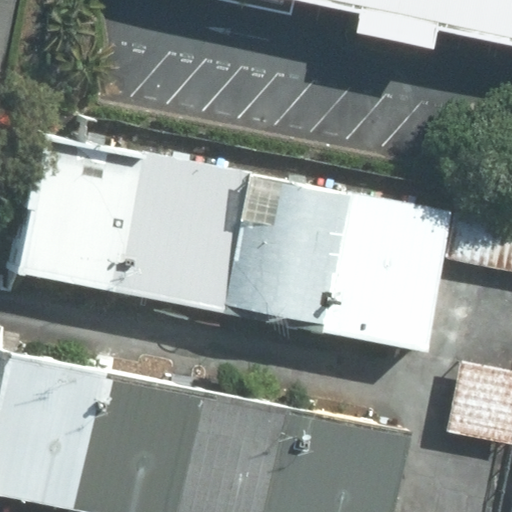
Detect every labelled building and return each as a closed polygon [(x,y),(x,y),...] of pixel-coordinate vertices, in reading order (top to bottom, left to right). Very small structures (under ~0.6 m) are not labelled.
[(511,20),(511,0),(353,0),(352,9),(431,25),(435,5),(511,20)] [(441,203),(43,130),(17,271),(415,344),(441,203)] [(447,210),(439,254),(511,267),(511,202),(451,191),(447,210)] [(385,511),(402,424),(0,350),(0,500),(64,511),(385,511)] [(511,366),(456,357),(443,427),(511,439),(511,366)]
